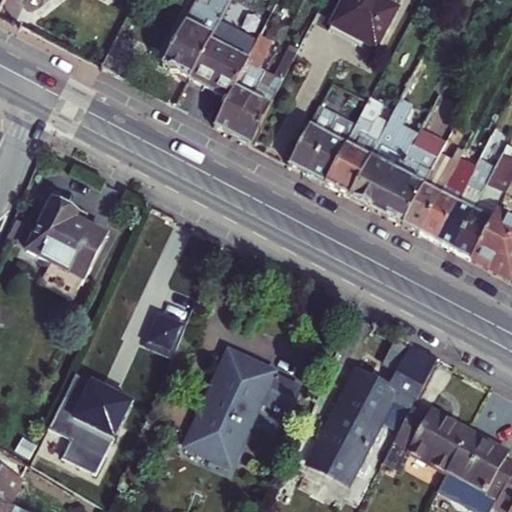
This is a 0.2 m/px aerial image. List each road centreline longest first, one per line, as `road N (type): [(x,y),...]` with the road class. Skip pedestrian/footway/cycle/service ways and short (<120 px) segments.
road 1 (primary): [(35,109),(511,362)]
road 2 (primary): [(511,325),(48,81)]
